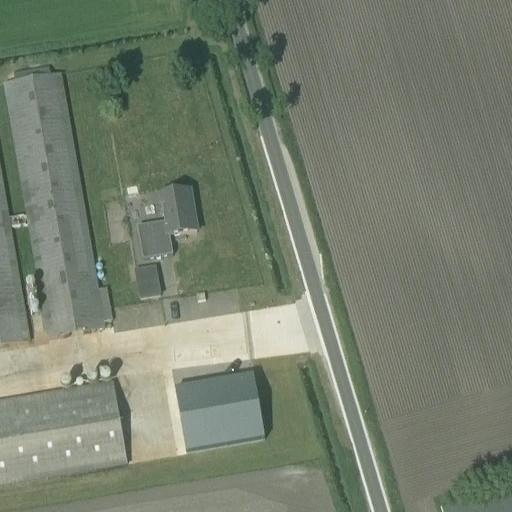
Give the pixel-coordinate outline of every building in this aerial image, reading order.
[(0,350),(29,345),(10,231),(29,228),(49,341),(104,332),(103,326),(97,293),(60,77),(5,87),(28,218),(8,221),(0,175),(0,350)] [(151,193),(126,197),(128,208),(153,205),(151,193)] [(165,226),(137,230),(143,264),(173,258),(170,240),(197,235),(190,194),(170,197),(161,199),(165,226)] [(137,301),(160,296),(153,268),(131,273),(137,301)] [(107,292),(97,293),(103,326),(112,324),(107,292)] [(254,379),(175,393),(186,456),(265,442),(254,379)] [(0,487),(127,466),(113,388),(0,406),(0,487)] [(511,511),(511,489),(437,507),(438,511),(511,511)]
